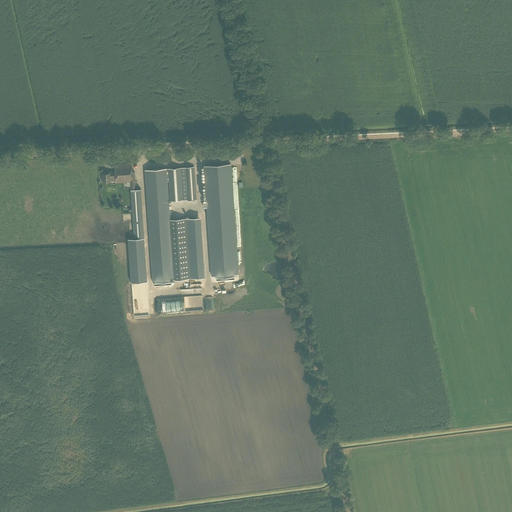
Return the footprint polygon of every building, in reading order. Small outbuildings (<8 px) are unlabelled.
[(110,173),(102,174),(102,179),(103,183),(111,182),(115,181),(115,183),(126,182),(130,182),(130,186),(130,189),(131,189),(136,188),(135,172),(132,172),(132,168),(132,163),(114,164),(115,173),(110,174),(110,173)] [(217,276),(218,283),(233,282),(233,275),(239,274),(231,164),(204,166),(211,276),(217,276)] [(156,281),(156,288),(171,287),(171,280),(174,280),(170,220),(167,178),(169,178),(170,201),(188,200),(188,201),(196,200),(194,167),(168,169),(145,170),(152,281),(156,281)] [(130,190),(134,239),(144,238),(141,189),(130,190)] [(200,217),(185,219),(189,279),(205,278),(200,217)] [(185,219),(170,220),(174,280),(189,279),(185,219)] [(134,239),(128,239),(131,283),(147,282),(144,238),(134,239)] [(134,300),(134,306),(149,305),(149,312),(154,312),(153,301),(146,302),(146,299),(134,300)]
